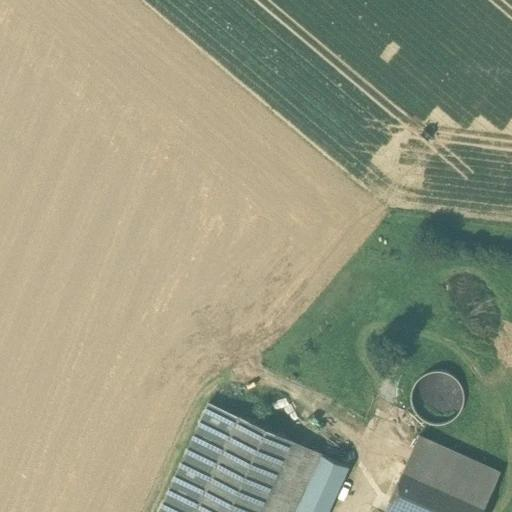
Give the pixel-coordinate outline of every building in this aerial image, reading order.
[(442,369),(423,375),(429,395),(449,389),(442,369)] [(210,404),(159,511),(195,511),(239,417),(210,404)] [(195,511),(261,511),(294,441),(239,416),(239,417),(195,511)] [(483,511),(501,472),(420,435),(384,511),(483,511)] [(296,511),(323,455),(294,441),(261,511),(296,511)] [(323,455),(296,511),(327,511),(348,466),(323,455)]
